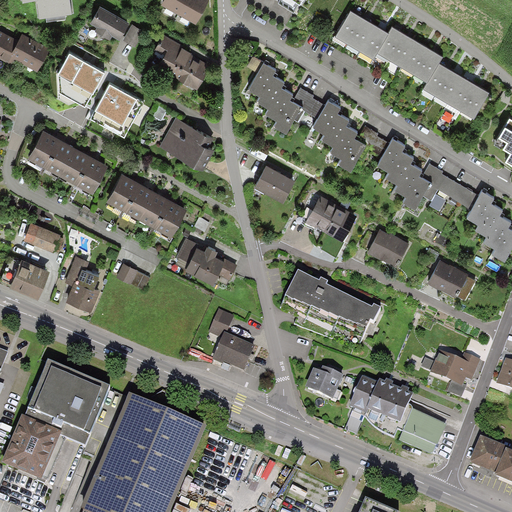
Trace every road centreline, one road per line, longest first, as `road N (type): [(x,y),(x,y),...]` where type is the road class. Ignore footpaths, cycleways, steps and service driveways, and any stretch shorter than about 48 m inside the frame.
road 1 (residential): [(277,420),(282,378),(227,129),(224,25)]
road 2 (residential): [(224,25),(241,25),(284,48),(511,190)]
road 3 (secondary): [(277,420),(0,300)]
road 4 (residential): [(0,87),(29,105),(8,172),(13,184),(156,259)]
road 5 (secondary): [(443,492),(277,420)]
road 6 (residential): [(443,492),(502,334)]
road 7 (residential): [(353,264),(502,334)]
road 8 (residential): [(511,84),(398,0)]
